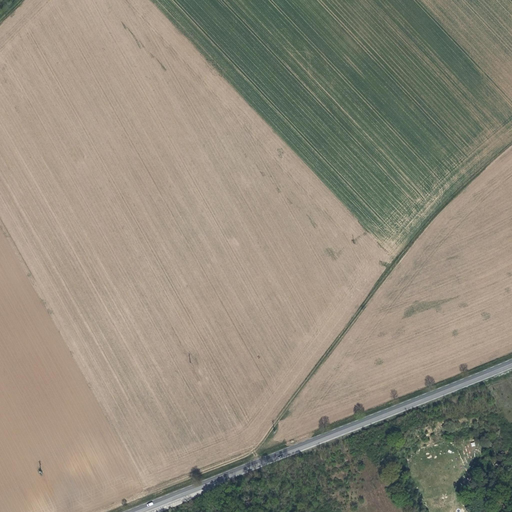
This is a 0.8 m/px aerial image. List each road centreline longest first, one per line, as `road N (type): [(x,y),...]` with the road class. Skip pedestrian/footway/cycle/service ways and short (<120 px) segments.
road 1 (track): [(511,146),(409,249),(252,464)]
road 2 (primary): [(129,511),(511,360)]
